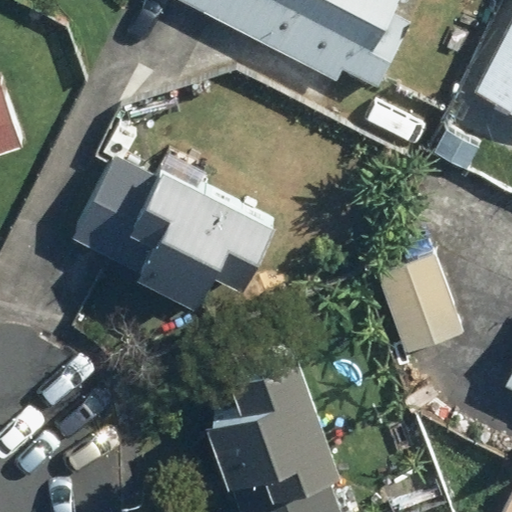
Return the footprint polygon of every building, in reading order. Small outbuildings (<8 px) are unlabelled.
[(182,0),(337,77),(342,66),(377,83),(410,16),(395,8),(398,0),(182,0)] [(511,17),(475,88),(511,107),(511,17)] [(0,151),(28,142),(3,71),(0,72),(0,151)] [(158,162),(154,170),(119,151),(75,230),(192,295),(206,269),(236,285),(270,223),(158,162)] [(460,327),(426,238),(374,258),(409,347),(460,327)] [(205,413),(241,511),(338,511),(327,480),(341,474),(293,345),(215,373),(227,405),(205,413)] [(511,361),(503,380),(511,384),(511,361)] [(511,511),(511,475),(491,511),(511,511)]
